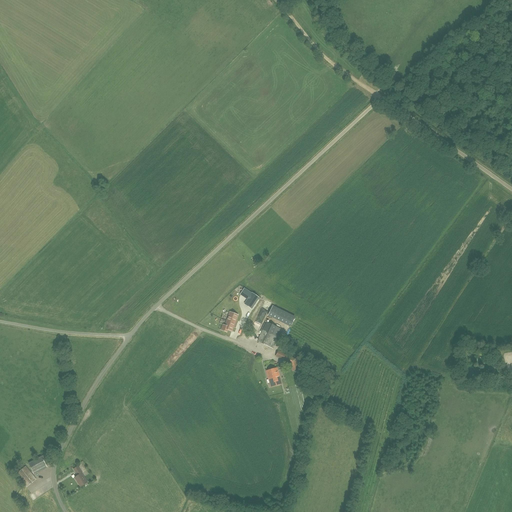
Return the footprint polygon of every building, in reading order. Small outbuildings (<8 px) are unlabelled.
[(259,298),(252,293),(252,294),(244,289),(240,295),(248,300),(247,300),(244,304),(251,309),(254,305),(259,298)] [(265,316),(289,326),(293,316),(270,305),(265,316)] [(227,330),(231,331),(237,315),(229,312),(228,316),(225,326),(223,325),(221,330),(226,332),(227,330)] [(263,317),(258,314),(254,323),(258,325),(259,322),(261,322),(263,317)] [(266,322),(262,330),(257,341),(272,349),(282,330),(266,322)] [(280,359),(289,364),(292,371),(298,369),(295,359),(292,357),(283,353),(280,359)] [(271,387),(281,384),(277,368),(266,371),(271,387)] [(78,456),(76,461),(81,464),(84,460),(87,454),(82,451),(78,456)] [(33,474),(41,470),(46,467),(44,464),(49,462),(45,454),(40,457),(28,464),(33,474)] [(26,487),(36,480),(25,467),(16,475),(26,487)] [(81,473),(74,478),(82,489),(85,488),(87,486),(90,484),(87,481),(84,475),(82,473),(81,473)]
